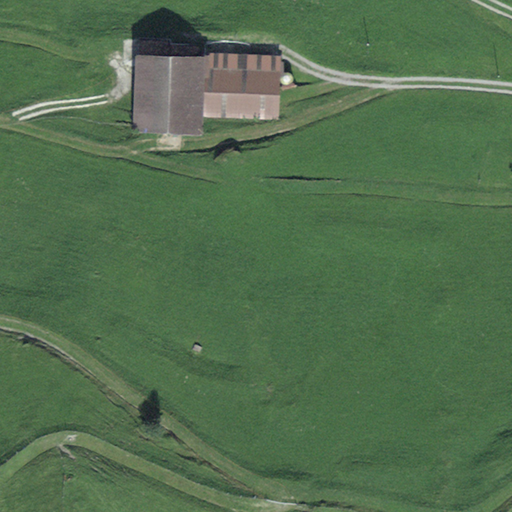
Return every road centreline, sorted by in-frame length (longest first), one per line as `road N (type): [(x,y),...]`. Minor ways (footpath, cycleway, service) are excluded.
road 1 (track): [(0,321),(45,335),(263,489),(408,511)]
road 2 (track): [(394,83),(295,121),(127,149),(102,151),(0,120)]
road 3 (track): [(127,149),(273,187),(511,202)]
road 4 (track): [(511,89),(347,79),(312,71),(277,47),(175,42)]
road 5 (track): [(295,495),(276,507),(202,497),(84,439),(34,446),(0,476)]
road 6 (track): [(7,120),(114,97),(123,70),(117,59),(0,34)]
